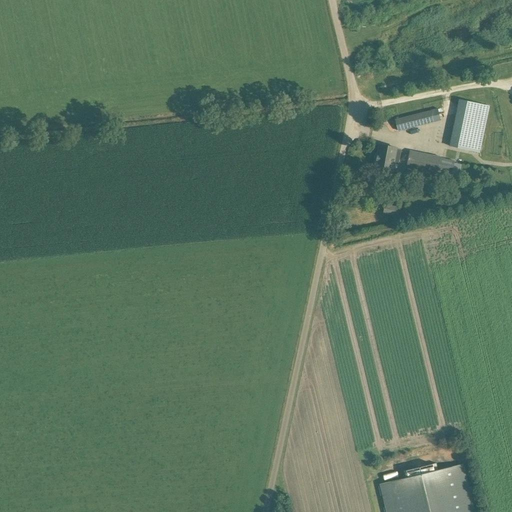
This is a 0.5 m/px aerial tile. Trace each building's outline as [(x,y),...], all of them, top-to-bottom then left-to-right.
[(450,146),(480,152),(489,106),(459,100),(450,146)] [(435,122),(432,111),(396,120),(399,132),(435,122)] [(373,168),(383,170),(392,172),(397,148),(380,145),(377,160),(375,160),(373,168)] [(408,167),(438,173),(440,158),(441,157),(411,151),(408,167)] [(440,158),(438,173),(452,176),(454,161),(440,158)] [(384,206),(383,214),(395,216),(396,208),(384,206)] [(474,511),(463,464),(438,470),(437,465),(404,473),(406,480),(380,486),(386,511),(474,511)]
